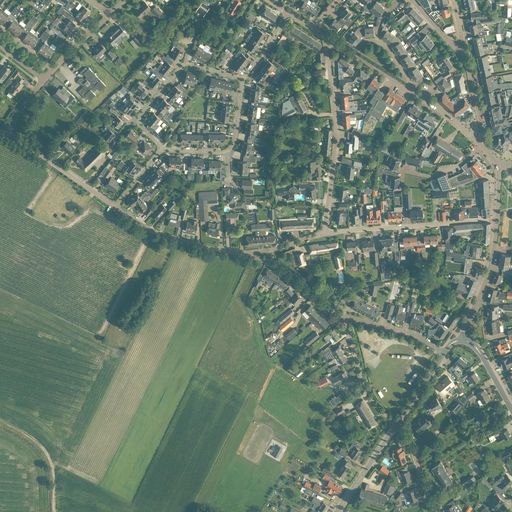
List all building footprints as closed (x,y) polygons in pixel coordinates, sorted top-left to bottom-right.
[(39,11),(47,0),(43,0),(37,9),(39,11)] [(47,0),(39,11),(42,12),(50,1),(55,5),(58,1),(59,0),(47,0)] [(204,11),(210,2),(207,0),(203,0),(196,11),(200,14),(203,11),(204,11)] [(234,0),(228,11),(233,14),(241,2),(238,0),(234,0)] [(306,12),(310,5),(307,3),(308,0),(300,0),(299,4),(301,5),(300,8),(306,12)] [(361,0),(360,1),(365,5),(363,7),(364,8),(362,11),(363,12),(365,9),(372,2),(369,0),(361,0)] [(417,0),(429,13),(432,10),(430,6),(431,6),(428,0),(438,0),(440,6),(448,4),(446,0),(417,0)] [(476,0),(464,0),(467,11),(475,9),(477,8),(476,2),(477,1),(476,0)] [(497,0),(497,2),(506,2),(505,11),(506,11),(506,17),(511,17),(511,11),(511,3),(511,0),(497,0)] [(374,13),(381,5),(376,1),(374,4),(372,2),(365,9),(368,11),(370,9),(374,13)] [(140,18),(150,8),(145,2),(135,12),(140,18)] [(320,8),(315,4),(312,2),(310,5),(306,12),(309,14),(310,14),(312,15),(313,13),(316,15),(320,8)] [(57,17),(63,10),(65,7),(62,5),(57,12),(59,14),(57,17)] [(81,11),(86,16),(90,11),(82,5),(78,9),(81,11)] [(155,6),(151,10),(158,17),(158,16),(160,18),(163,15),(163,14),(165,13),(157,5),(156,7),(155,6)] [(381,19),(386,13),(384,11),(385,9),(381,5),(374,13),(378,17),(376,21),(380,22),(381,19)] [(13,16),(18,9),(15,7),(10,14),(13,16)] [(263,12),(261,15),(273,23),(277,16),(273,13),(272,13),(270,12),(270,11),(270,10),(271,10),(265,7),(262,11),(263,12)] [(438,8),(434,9),(435,12),(437,15),(442,14),(442,17),(450,15),(448,7),(441,9),(441,8),(438,8)] [(340,19),(345,24),(349,27),(353,22),(347,17),(351,12),(346,8),(344,10),(343,10),(339,14),(342,17),(340,19)] [(412,19),(418,14),(412,8),(407,14),(412,19)] [(78,9),(74,15),(77,17),(82,21),(86,16),(81,11),(78,9)] [(68,18),(70,15),(63,10),(57,17),(59,19),(63,14),(68,18)] [(0,20),(3,23),(9,15),(4,11),(0,16),(0,20)] [(403,21),(408,17),(403,12),(393,21),(398,25),(403,20),(403,21)] [(215,24),(220,17),(215,14),(210,21),(215,24)] [(418,25),(424,19),(418,14),(412,19),(418,25)] [(32,22),(28,27),(30,29),(38,19),(35,17),(32,22)] [(487,18),(482,19),(483,23),(493,23),(493,22),(499,22),(499,24),(498,24),(497,33),(500,33),(503,33),(505,17),(493,19),(493,18),(487,18)] [(30,18),(25,25),(28,27),(32,22),(33,21),(30,18)] [(13,31),(19,23),(14,19),(8,27),(13,31)] [(73,22),(69,19),(66,24),(74,31),(78,26),(73,22)] [(342,28),(345,24),(340,19),(338,22),(338,21),(337,22),(334,20),(333,21),(330,24),(331,25),(330,26),(333,29),(334,28),(337,30),(340,26),(342,28)] [(255,21),(254,23),(266,31),(267,29),(265,28),(266,26),(259,22),(259,23),(255,21)] [(378,25),(380,22),(376,21),(377,26),(369,26),(370,37),(375,36),(375,34),(377,34),(378,25)] [(18,35),(24,27),(19,23),(13,31),(18,35)] [(52,23),(51,25),(52,27),(54,28),(58,31),(60,29),(52,23)] [(74,31),(66,24),(65,23),(61,29),(71,36),(74,31)] [(475,24),(470,25),(472,33),(478,32),(479,35),(484,35),(485,34),(488,34),(487,30),(483,31),(482,26),(482,27),(481,23),(475,24)] [(113,44),(126,33),(119,26),(107,38),(113,44)] [(287,46),(289,48),(294,39),(294,36),(301,41),(306,34),(293,26),(292,28),(289,26),(283,35),(291,40),(287,46)] [(365,37),(370,37),(369,26),(358,27),(362,35),(365,35),(365,37)] [(361,37),(362,35),(358,27),(351,35),(359,42),(362,38),(361,37)] [(385,40),(391,32),(383,27),(380,35),(382,36),(381,38),(385,40)] [(48,32),(50,30),(47,28),(40,37),(42,39),(48,32)] [(254,33),(262,38),(265,33),(257,28),(254,33)] [(28,42),(34,35),(29,31),(23,39),(28,42)] [(252,31),(249,36),(259,42),(262,38),(254,33),(252,31)] [(397,37),(394,35),(395,33),(392,31),(391,32),(385,40),(389,43),(390,42),(392,43),(401,34),(400,34),(397,37)] [(48,32),(42,39),(45,41),(50,34),(48,32)] [(418,33),(409,40),(414,46),(416,44),(419,41),(421,44),(424,48),(427,50),(434,44),(426,35),(422,38),(418,33)] [(306,34),(301,41),(317,51),(321,44),(306,34)] [(395,51),(403,45),(399,39),(402,36),(401,34),(392,43),(393,45),(392,47),(395,51)] [(37,41),(39,38),(34,35),(28,42),(33,46),(37,41)] [(356,46),(359,42),(351,35),(346,41),(352,47),(354,45),(356,46)] [(136,36),(132,40),(138,46),(142,43),(136,36)] [(249,36),(246,40),(248,42),(256,47),(259,42),(249,36)] [(480,36),(473,38),(475,46),(478,45),(482,44),(482,42),(481,36),(480,36)] [(43,54),(49,46),(44,42),(38,50),(43,54)] [(253,51),(256,47),(248,42),(245,47),(253,51)] [(493,49),(492,44),(491,42),(487,43),(488,45),(483,46),(482,44),(478,45),(475,46),(476,54),(485,53),(484,51),(493,49)] [(108,51),(101,44),(93,50),(99,57),(104,52),(106,54),(105,54),(111,61),(116,56),(110,49),(108,51)] [(197,58),(202,50),(198,47),(194,44),(191,49),(194,51),(195,49),(196,49),(193,56),(197,58)] [(400,56),(412,48),(411,47),(407,51),(403,45),(395,51),(397,55),(399,54),(400,56)] [(49,46),(43,54),(48,58),(54,50),(49,46)] [(176,47),(173,52),(181,56),(184,51),(180,49),(176,47)] [(403,63),(411,58),(408,52),(413,49),(412,48),(400,56),(402,58),(400,59),(403,63)] [(202,50),(197,58),(202,61),(206,55),(207,56),(206,58),(208,59),(211,55),(207,52),(202,50)] [(241,53),(238,57),(245,62),(248,58),(249,59),(251,56),(243,51),(241,53)] [(178,61),(181,56),(173,52),(171,57),(178,61)] [(479,67),(489,64),(487,55),(477,57),(479,67)] [(346,71),(349,66),(350,65),(346,61),(347,59),(344,56),(342,58),(342,57),(338,61),(339,62),(338,63),(339,68),(338,68),(339,79),(344,78),(343,73),(346,71)] [(241,67),(245,62),(238,57),(234,61),(241,67)] [(442,60),(438,62),(440,66),(443,64),(447,70),(453,66),(446,57),(444,58),(443,57),(440,58),(442,60)] [(408,68),(421,61),(420,60),(415,63),(411,58),(403,63),(405,67),(407,66),(408,68)] [(277,68),(279,65),(273,60),(271,62),(269,61),(265,65),(272,70),(275,73),(278,68),(277,68)] [(238,71),(241,67),(234,61),(231,66),(238,71)] [(411,76),(420,70),(416,65),(421,62),(421,61),(408,68),(410,71),(408,72),(411,76)] [(163,66),(170,72),(174,67),(167,62),(163,66)] [(505,72),(504,68),(503,62),(496,63),(489,65),(489,64),(479,67),(481,76),(493,73),(493,74),(505,72)] [(269,75),(272,70),(265,65),(262,69),(269,75)] [(0,80),(2,82),(10,71),(7,68),(6,67),(4,66),(0,71),(0,80)] [(163,66),(160,70),(165,74),(167,76),(170,72),(163,66)] [(349,66),(346,71),(351,75),(355,71),(349,66)] [(82,78),(97,93),(106,85),(89,68),(87,69),(85,67),(80,73),(82,75),(83,73),(87,77),(84,79),(82,78)] [(157,72),(153,69),(151,67),(149,70),(153,73),(149,77),(152,79),(159,85),(162,81),(155,74),(157,72)] [(352,78),(354,81),(358,76),(363,79),(364,76),(365,77),(367,74),(358,68),(352,78)] [(266,79),(269,75),(262,69),(259,74),(266,79)] [(417,81),(424,77),(420,70),(411,76),(414,80),(415,79),(417,81)] [(442,74),(434,81),(437,84),(443,92),(451,86),(452,88),(456,87),(458,94),(458,95),(452,99),(457,103),(460,101),(464,98),(463,93),(467,92),(462,73),(452,75),(451,74),(449,70),(443,74),(442,74)] [(196,84),(197,81),(197,79),(195,79),(197,74),(193,73),(192,77),(190,76),(191,72),(187,71),(185,76),(183,76),(182,81),(184,82),(184,83),(193,86),(194,85),(196,85),(196,84)] [(269,81),(266,79),(259,74),(255,78),(265,86),(269,81)] [(9,90),(8,92),(13,97),(15,95),(23,84),(21,83),(24,80),(18,76),(16,80),(9,90)] [(493,76),(482,78),(485,92),(494,90),(497,89),(501,89),(504,89),(504,83),(501,84),(498,84),(497,80),(494,80),(493,76)] [(224,101),(225,96),(226,92),(229,93),(229,94),(231,95),(233,86),(231,86),(232,83),(228,82),(227,86),(226,87),(225,86),(225,85),(226,81),(217,79),(216,83),(216,84),(214,84),(214,83),(215,79),(211,77),(210,80),(208,80),(206,87),(208,87),(208,89),(211,90),(210,95),(209,94),(208,97),(211,98),(212,93),(215,94),(216,91),(222,93),(221,95),(223,96),(222,101),(224,101)] [(77,80),(77,82),(79,85),(82,85),(84,86),(78,91),(85,99),(87,97),(90,100),(97,93),(82,78),(79,78),(77,80)] [(347,82),(354,81),(352,78),(344,78),(339,79),(340,79),(341,88),(343,88),(344,92),(349,92),(349,89),(348,89),(347,82)] [(374,94),(372,92),(375,88),(376,88),(380,82),(373,78),(366,88),(370,91),(366,98),(370,101),(374,94)] [(155,89),(159,85),(152,79),(148,84),(155,89)] [(146,85),(143,83),(139,80),(137,82),(138,83),(135,87),(137,88),(135,91),(139,95),(143,98),(148,91),(145,88),(144,88),(146,85)] [(302,81),(285,90),(287,95),(305,86),(302,81)] [(262,88),(262,87),(256,85),(256,89),(251,89),(250,95),(258,96),(261,96),(263,97),(265,89),(262,88)] [(183,87),(180,90),(175,86),(171,90),(179,96),(182,98),(186,94),(189,97),(192,94),(183,87)] [(54,93),(53,94),(54,95),(54,96),(56,97),(55,98),(58,100),(58,101),(59,100),(62,103),(66,99),(70,102),(75,97),(67,90),(64,93),(59,88),(58,89),(57,89),(58,90),(57,91),(57,90),(56,91),(56,92),(55,92),(55,93),(54,93)] [(392,98),(396,93),(389,89),(386,94),(378,89),(375,94),(374,94),(370,101),(373,103),(372,105),(370,109),(368,112),(364,119),(367,121),(371,114),(379,118),(381,116),(387,105),(388,101),(393,104),(395,100),(392,98)] [(487,99),(498,97),(497,89),(494,90),(485,92),(487,99)] [(178,102),(182,98),(179,96),(171,90),(168,94),(176,101),(174,104),(179,108),(181,105),(178,102)] [(279,98),(281,100),(282,102),(288,97),(285,93),(278,97),(279,98)] [(388,101),(387,105),(392,109),(394,107),(397,102),(401,105),(405,99),(396,93),(392,98),(395,100),(393,104),(388,101)] [(470,106),(464,98),(460,101),(457,103),(455,105),(446,97),(447,95),(445,93),(438,101),(449,110),(456,116),(470,106)] [(125,98),(123,101),(124,102),(132,109),(135,106),(136,106),(137,104),(133,101),(135,99),(130,94),(126,99),(125,98)] [(511,102),(511,94),(506,94),(506,95),(498,97),(499,101),(500,104),(507,103),(511,102)] [(307,110),(299,96),(294,98),(293,96),(289,98),(289,99),(283,102),(282,113),(283,116),(293,111),(292,107),(297,105),(296,106),(299,112),(301,111),(302,113),(307,110)] [(107,104),(111,107),(114,104),(113,103),(114,102),(110,99),(106,103),(107,104)] [(172,106),(171,106),(171,105),(168,102),(164,99),(160,103),(171,112),(174,108),(177,110),(179,108),(174,104),(172,106)] [(348,111),(356,110),(356,107),(355,107),(355,105),(354,104),(353,103),(352,101),(349,101),(342,102),(342,108),(348,107),(348,111)] [(82,111),(78,115),(82,120),(91,111),(83,102),(78,106),(82,111)] [(121,104),(118,109),(123,113),(125,111),(129,114),(131,113),(130,112),(132,109),(124,102),(121,104)] [(171,112),(160,103),(157,108),(165,115),(163,117),(168,121),(170,119),(167,117),(171,112)] [(405,109),(403,113),(406,115),(407,113),(408,114),(416,119),(421,111),(416,107),(417,107),(414,105),(412,107),(410,106),(408,111),(405,109)] [(489,113),(501,110),(500,105),(495,106),(488,107),(489,113)] [(69,107),(66,109),(73,117),(75,114),(69,107)] [(509,114),(505,113),(503,113),(503,115),(502,115),(501,110),(489,113),(491,120),(510,116),(509,114)] [(162,121),(160,119),(154,113),(150,118),(159,125),(162,121)] [(428,131),(431,126),(433,127),(433,126),(435,127),(437,123),(434,121),(433,117),(431,116),(430,116),(427,114),(423,119),(424,119),(424,122),(423,123),(419,120),(416,124),(428,131)] [(511,114),(509,114),(510,116),(491,120),(492,126),(507,122),(507,120),(511,119),(511,114)] [(111,122),(114,125),(118,128),(124,121),(120,118),(117,116),(111,122)] [(168,121),(163,117),(161,120),(166,124),(171,127),(173,125),(168,121)] [(150,118),(149,118),(147,120),(148,120),(146,122),(154,128),(151,131),(159,139),(161,136),(155,130),(159,126),(159,125),(150,118)] [(400,119),(393,131),(395,132),(402,120),(400,119)] [(264,125),(265,122),(258,121),(258,124),(259,124),(259,125),(255,125),(255,123),(246,122),(246,128),(254,129),(258,130),(260,130),(261,130),(262,125),(264,125)] [(501,127),(511,124),(511,121),(511,122),(507,123),(507,122),(492,126),(493,129),(492,129),(493,133),(502,131),(501,127)] [(111,131),(109,129),(111,126),(107,123),(104,126),(105,127),(102,131),(104,133),(102,135),(109,141),(115,134),(111,131)] [(414,127),(409,124),(403,135),(407,137),(414,127)] [(324,142),(322,155),(330,155),(333,129),(323,128),(321,142),(324,142)] [(361,137),(362,132),(354,128),(352,133),(359,137),(361,137)] [(136,145),(133,142),(138,136),(130,130),(124,137),(127,140),(129,139),(133,142),(131,145),(132,146),(130,148),(132,150),(136,145)] [(186,142),(186,134),(180,134),(180,130),(177,130),(177,138),(180,138),(180,143),(186,143),(186,142)] [(359,137),(352,133),(348,131),(348,138),(352,139),(352,142),(347,142),(346,151),(357,152),(358,149),(359,149),(360,143),(359,143),(359,137)] [(511,138),(507,135),(506,136),(504,134),(501,138),(499,136),(493,143),(503,151),(510,142),(511,143),(511,138)] [(430,141),(431,141),(428,139),(428,138),(426,137),(424,139),(425,139),(422,144),(423,145),(422,147),(425,149),(426,147),(427,147),(427,146),(430,141)] [(445,144),(446,142),(438,137),(433,144),(442,151),(446,145),(445,144)] [(72,146),(67,141),(61,147),(69,154),(76,147),(73,144),(72,146)] [(102,147),(107,152),(111,148),(104,141),(102,144),(103,146),(102,147)] [(136,145),(132,150),(131,151),(134,153),(138,149),(142,152),(146,156),(152,148),(144,141),(139,147),(136,144),(136,145)] [(251,144),(247,142),(243,141),(242,147),(250,149),(254,150),(258,151),(259,148),(253,146),(253,145),(251,145),(251,144)] [(449,155),(454,147),(446,142),(445,144),(446,145),(442,151),(449,155)] [(83,160),(79,157),(75,161),(86,172),(106,152),(98,145),(83,160)] [(253,156),(254,150),(250,149),(242,147),(240,153),(249,155),(250,155),(249,158),(256,159),(260,160),(260,157),(253,156)] [(454,147),(449,155),(458,161),(463,153),(454,147)] [(404,157),(391,151),(387,159),(391,161),(389,166),(396,170),(400,162),(403,162),(403,164),(417,166),(418,159),(404,157)] [(117,152),(110,160),(112,162),(119,154),(117,152)] [(169,161),(166,161),(166,166),(175,166),(175,158),(169,157),(169,161)] [(473,164),(478,160),(477,160),(477,161),(476,160),(476,161),(473,157),(462,166),(465,170),(463,172),(466,176),(471,174),(472,175),(475,172),(473,170),(476,167),(475,166),(475,167),(473,164)] [(185,163),(184,163),(180,163),(181,158),(175,158),(175,166),(179,167),(179,169),(185,170),(184,174),(188,174),(188,167),(188,163),(185,163)] [(255,163),(256,159),(249,158),(249,161),(246,161),(246,162),(238,161),(238,167),(246,168),(247,165),(249,165),(250,164),(250,162),(255,163)] [(485,172),(485,171),(486,171),(478,160),(473,164),(475,167),(475,166),(476,167),(473,170),(475,172),(472,175),(471,174),(466,176),(463,172),(461,173),(449,178),(447,173),(436,178),(437,179),(433,180),(437,190),(441,189),(452,187),(458,186),(474,179),(477,178),(480,176),(485,174),(484,174),(484,173),(485,172)] [(121,161),(117,166),(122,169),(126,173),(128,170),(132,173),(134,171),(135,171),(138,167),(131,161),(129,163),(129,164),(128,166),(125,164),(121,161)] [(314,161),(307,161),(308,171),(314,171),(314,168),(317,168),(317,177),(315,177),(315,180),(321,179),(320,163),(314,164),(314,161)] [(107,177),(115,167),(111,164),(103,174),(107,177)] [(360,168),(358,168),(358,167),(348,165),(347,177),(353,178),(354,174),(359,175),(360,168)] [(250,168),(246,168),(238,167),(238,168),(237,167),(236,171),(237,171),(237,173),(243,173),(242,175),(248,175),(248,173),(250,172),(250,168)] [(166,175),(159,168),(156,171),(155,171),(150,176),(156,181),(161,176),(164,178),(166,175)] [(387,170),(386,181),(391,182),(390,187),(399,188),(400,177),(395,177),(395,173),(396,173),(396,172),(386,169),(387,170)] [(148,190),(156,181),(150,176),(145,181),(147,183),(145,186),(148,190)] [(114,191),(120,183),(111,177),(106,185),(114,191)] [(479,182),(476,183),(476,188),(479,188),(480,207),(490,206),(489,194),(489,191),(489,184),(488,179),(479,180),(479,181),(479,182)] [(251,190),(251,180),(242,180),(242,187),(244,187),(244,190),(244,189),(244,194),(253,194),(253,190),(251,190)] [(316,194),(315,185),(310,186),(310,183),(302,183),(299,181),(296,181),(296,187),(292,187),(291,187),(290,188),(290,189),(289,189),(289,190),(277,191),(277,196),(286,195),(286,199),(294,199),(293,192),(294,192),(295,191),(296,190),(297,189),(305,188),(306,200),(313,199),(313,195),(316,194)] [(150,195),(148,196),(151,198),(158,190),(156,188),(155,189),(151,194),(150,195)] [(232,208),(243,207),(243,202),(236,202),(236,192),(230,193),(229,188),(222,188),(223,198),(226,198),(227,203),(232,203),(232,208)] [(345,200),(348,200),(349,193),(346,193),(347,190),(350,190),(345,189),(345,188),(342,188),(342,189),(341,188),(339,199),(345,200)] [(371,189),(361,188),(362,203),(367,203),(366,193),(371,193),(371,189)] [(138,193),(127,200),(129,203),(128,204),(129,206),(130,206),(131,206),(131,207),(136,204),(136,203),(142,199),(144,197),(146,197),(148,196),(150,195),(151,194),(147,190),(143,193),(140,197),(138,193)] [(199,207),(200,219),(200,221),(208,220),(207,202),(217,202),(216,191),(198,192),(199,207)] [(142,199),(136,203),(136,204),(141,212),(147,208),(142,199)] [(374,209),(373,209),(374,223),(380,223),(381,222),(380,212),(384,212),(383,201),(383,200),(379,201),(380,209),(378,209),(378,208),(374,208),(374,209)] [(169,210),(175,204),(172,202),(167,208),(169,210)] [(162,205),(152,216),(156,219),(166,209),(162,205)] [(359,222),(359,217),(359,214),(362,214),(362,206),(358,207),(358,209),(355,209),(355,214),(352,215),(352,219),(351,219),(351,222),(352,222),(352,223),(359,222)] [(472,207),(468,207),(468,214),(482,214),(482,217),(490,216),(490,206),(480,207),(476,207),(474,207),(472,207)] [(422,213),(422,210),(422,208),(418,209),(418,210),(410,211),(411,219),(423,218),(423,217),(424,217),(424,213),(422,213)] [(464,218),(463,210),(454,210),(455,219),(464,218)] [(347,213),(337,211),(336,222),(342,223),(343,217),(346,217),(347,213)] [(169,218),(167,226),(172,227),(172,225),(178,226),(181,216),(177,214),(175,219),(169,218)] [(313,219),(305,220),(305,218),(303,217),(293,217),(294,220),(281,221),(281,229),(313,227),(313,219)] [(187,222),(185,230),(190,232),(190,230),(196,231),(197,224),(196,224),(197,221),(191,220),(190,223),(187,222)] [(215,223),(209,222),(208,226),(207,233),(213,234),(213,236),(217,236),(219,223),(215,223)] [(451,227),(444,228),(444,229),(445,233),(445,238),(446,242),(457,243),(457,235),(474,233),(473,231),(475,231),(475,225),(485,225),(485,229),(490,230),(491,223),(471,224),(453,225),(453,227),(451,227)] [(267,224),(259,224),(260,230),(260,236),(261,245),(275,244),(275,235),(266,235),(266,230),(267,230),(267,229),(267,224)] [(490,242),(490,230),(485,229),(485,225),(475,225),(475,231),(482,231),(482,234),(480,233),(480,237),(479,237),(478,241),(482,241),(482,242),(490,242)] [(292,233),(283,236),(285,242),(294,239),(292,233)] [(246,246),(261,245),(260,236),(246,237),(246,246)] [(390,238),(387,239),(388,249),(391,249),(392,251),(398,251),(398,247),(395,247),(394,238),(392,238),(391,237),(390,237),(390,238)] [(387,239),(385,239),(385,238),(384,238),(383,238),(383,239),(380,239),(381,250),(384,250),(385,255),(388,254),(387,239)] [(371,249),(371,250),(374,250),(374,241),(368,242),(368,240),(362,241),(363,249),(371,249)] [(330,242),(309,245),(310,253),(339,249),(338,241),(330,242)] [(357,253),(356,246),(356,241),(347,242),(348,249),(353,249),(353,253),(357,253)] [(465,251),(464,255),(471,256),(471,255),(472,255),(472,256),(479,257),(480,252),(481,252),(482,247),(474,247),(474,245),(470,245),(469,250),(465,251)] [(501,254),(498,266),(502,267),(508,268),(510,260),(511,260),(511,251),(511,252),(511,255),(501,254)] [(303,252),(295,254),(298,266),(306,264),(304,254),(303,252)] [(343,268),(340,254),(333,255),(336,270),(343,268)] [(422,255),(424,268),(433,269),(433,265),(428,265),(428,263),(427,263),(426,255),(422,255)] [(474,266),(472,274),(474,275),(479,276),(479,275),(480,275),(480,273),(480,272),(481,269),(476,267),(474,266)] [(274,282),(278,276),(268,269),(263,276),(264,276),(262,279),(265,280),(264,282),(267,284),(267,285),(268,286),(269,287),(270,287),(271,287),(274,282)] [(493,281),(492,284),(499,287),(500,284),(499,283),(500,280),(501,280),(503,275),(496,272),(493,281)] [(465,275),(458,274),(455,280),(459,282),(455,290),(453,289),(451,294),(457,296),(459,292),(463,294),(470,298),(478,281),(470,278),(467,285),(462,283),(465,277),(465,275)] [(283,290),(288,286),(286,284),(283,282),(285,280),(278,276),(274,282),(271,287),(274,289),(276,284),(281,287),(283,290)] [(373,282),(370,294),(375,295),(377,287),(382,286),(382,281),(373,282)] [(497,290),(495,289),(490,287),(489,294),(507,299),(507,298),(511,297),(511,291),(507,291),(503,289),(502,291),(497,290)] [(285,292),(289,297),(294,293),(289,288),(285,292)] [(349,303),(352,297),(345,293),(342,299),(349,303)] [(294,297),(291,301),(296,305),(299,302),(302,298),(297,294),(294,297)] [(507,299),(489,294),(487,301),(502,303),(503,299),(507,299)] [(361,313),(366,304),(355,298),(351,307),(361,313)] [(392,314),(394,305),(388,303),(386,312),(392,314)] [(376,320),(379,316),(381,312),(366,304),(361,313),(376,320)] [(314,320),(320,314),(311,305),(305,311),(310,316),(308,318),(311,321),(313,319),(314,320)] [(397,305),(395,312),(397,313),(396,316),(395,321),(403,323),(404,318),(405,315),(404,315),(405,313),(404,311),(401,310),(402,306),(397,305)] [(499,306),(495,306),(490,306),(490,308),(487,308),(487,318),(502,318),(502,310),(499,310),(499,306)] [(277,324),(274,327),(275,329),(279,326),(278,326),(295,313),(291,308),(275,322),(277,324)] [(410,324),(419,326),(420,323),(422,323),(423,315),(417,315),(416,315),(416,314),(413,313),(410,324)] [(324,329),(326,327),(329,323),(320,314),(314,320),(324,329)] [(434,315),(432,318),(436,321),(438,322),(441,324),(443,321),(434,315)] [(451,316),(445,324),(452,329),(458,319),(452,315),(451,316)] [(430,317),(427,322),(433,325),(436,321),(432,318),(430,317)] [(496,320),(488,321),(489,334),(497,333),(501,332),(500,324),(496,324),(496,320)] [(443,338),(448,331),(442,326),(439,330),(436,327),(435,328),(428,328),(429,331),(430,331),(429,332),(432,334),(432,333),(435,335),(435,336),(438,338),(439,337),(439,338),(440,336),(443,338)] [(294,328),(286,335),(290,340),(298,333),(294,328)] [(332,343),(335,341),(339,338),(334,330),(329,333),(324,337),(327,341),(330,339),(332,343)] [(316,331),(304,341),(308,345),(320,335),(316,331)] [(506,343),(504,344),(501,345),(500,343),(494,345),(498,353),(509,348),(506,343)] [(328,351),(324,355),(325,356),(326,356),(329,361),(333,359),(334,359),(337,357),(343,353),(339,347),(336,349),(334,346),(332,348),(328,351)] [(321,351),(318,354),(321,357),(324,354),(324,355),(328,351),(328,350),(326,348),(322,352),(321,351)] [(511,363),(511,353),(511,352),(502,356),(504,359),(501,360),(504,368),(508,366),(511,365),(510,364),(511,363)] [(340,363),(342,362),(347,359),(343,353),(337,357),(340,363)] [(456,362),(452,366),(456,369),(459,365),(462,368),(467,362),(466,362),(467,361),(464,359),(464,360),(460,357),(455,362),(456,362)] [(295,373),(298,377),(303,372),(300,368),(295,373)] [(344,380),(348,378),(345,371),(340,374),(336,376),(333,378),(336,384),(343,380),(344,380)] [(458,379),(461,382),(464,380),(463,379),(469,375),(467,372),(463,375),(461,376),(460,378),(458,379)] [(472,380),(468,382),(470,385),(474,383),(475,382),(479,379),(475,372),(471,375),(469,376),(470,377),(472,380)] [(320,387),(329,382),(326,376),(317,381),(320,387)] [(451,387),(454,384),(448,376),(437,385),(446,396),(453,390),(451,387)] [(458,383),(454,386),(459,393),(463,391),(460,387),(458,383)] [(482,403),(486,401),(490,399),(488,395),(487,395),(484,390),(477,394),(482,403)] [(341,394),(334,400),(337,404),(344,397),(341,394)] [(438,409),(442,406),(436,397),(426,404),(430,412),(437,408),(438,409)] [(459,399),(450,409),(456,414),(465,404),(459,399)] [(355,405),(366,424),(369,428),(377,424),(369,409),(368,410),(366,407),(367,407),(363,400),(355,405)] [(334,410),(337,415),(345,411),(342,406),(334,410)] [(495,420),(496,419),(500,417),(496,410),(491,413),(495,420)] [(356,413),(351,416),(357,426),(361,423),(356,413)] [(417,421),(413,425),(419,431),(425,425),(427,427),(430,424),(429,422),(423,416),(421,417),(422,418),(417,422),(417,421)] [(436,427),(431,435),(434,437),(439,429),(436,427)] [(499,428),(487,435),(490,440),(495,438),(493,435),(494,434),(494,435),(501,432),(499,428)] [(505,439),(507,438),(511,436),(507,429),(502,432),(504,436),(497,440),(499,443),(505,439)] [(426,434),(422,439),(427,443),(431,437),(426,434)] [(354,442),(349,450),(352,452),(350,455),(352,456),(356,459),(356,458),(357,459),(359,456),(358,456),(362,450),(359,449),(361,446),(355,442),(354,442)] [(276,447),(272,455),(277,458),(281,450),(276,447)] [(395,453),(392,453),(394,458),(397,457),(399,464),(406,461),(403,453),(404,452),(404,450),(402,450),(401,447),(394,449),(395,453)] [(345,457),(347,453),(341,449),(338,452),(345,457)] [(507,457),(511,455),(508,450),(501,454),(504,459),(505,461),(508,460),(507,457)] [(455,454),(448,459),(453,468),(461,463),(455,454)] [(350,462),(344,459),(342,463),(343,464),(337,473),(344,477),(350,468),(347,466),(350,462)] [(445,487),(451,483),(453,481),(444,468),(445,467),(441,462),(438,464),(431,468),(434,474),(435,473),(445,487)] [(325,465),(322,470),(331,475),(334,471),(325,465)] [(386,475),(389,470),(383,466),(379,471),(386,475)] [(404,483),(407,482),(412,481),(409,471),(403,472),(402,469),(396,471),(398,477),(401,476),(404,483)] [(324,473),(322,477),(327,480),(325,484),(327,485),(326,486),(328,487),(326,490),(331,492),(332,490),(334,491),(334,490),(339,493),(342,486),(334,482),(336,480),(330,476),(324,473)] [(472,473),(460,481),(464,487),(476,479),(472,473)] [(505,490),(511,482),(511,480),(507,475),(504,477),(505,478),(499,484),(505,490)] [(488,490),(492,487),(483,478),(480,482),(488,490)] [(306,481),(303,486),(306,487),(318,493),(322,486),(315,483),(314,485),(306,481)] [(383,491),(391,495),(392,492),(394,492),(395,490),(393,489),(394,487),(387,483),(383,491)] [(387,498),(361,489),(358,498),(384,507),(387,498)] [(419,503),(418,499),(415,489),(405,492),(407,498),(410,497),(411,501),(413,505),(419,503)] [(453,496),(455,500),(467,492),(465,489),(458,493),(453,496)] [(397,500),(397,499),(398,499),(403,493),(400,491),(394,498),(397,500)] [(503,501),(500,498),(496,494),(494,497),(495,498),(489,504),(495,509),(499,506),(498,505),(503,501)] [(314,504),(312,507),(314,509),(315,509),(317,511),(319,511),(325,511),(330,506),(326,503),(323,501),(322,502),(318,499),(314,504)] [(454,500),(450,502),(446,505),(447,505),(449,507),(446,509),(446,508),(448,511),(459,511),(461,511),(456,503),(454,500)]
